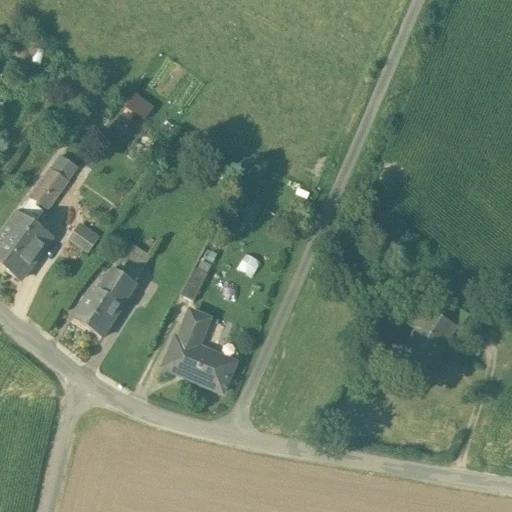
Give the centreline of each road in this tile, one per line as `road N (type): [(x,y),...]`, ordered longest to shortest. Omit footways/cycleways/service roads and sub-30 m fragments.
road 1 (residential): [(232,440),(416,0)]
road 2 (unclassified): [(511,484),(232,440)]
road 3 (unclassified): [(232,440),(121,405),(79,378)]
road 4 (unclassified): [(48,511),(79,378)]
